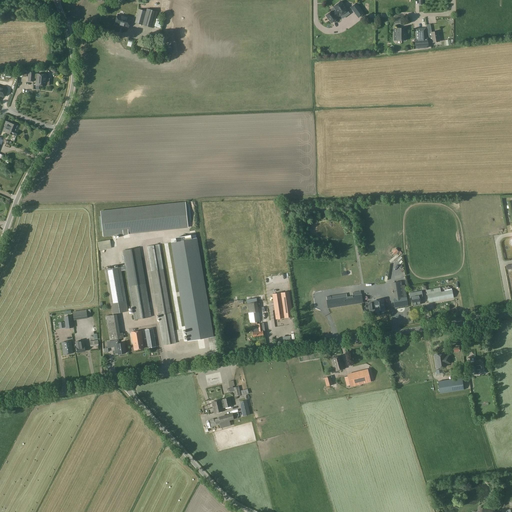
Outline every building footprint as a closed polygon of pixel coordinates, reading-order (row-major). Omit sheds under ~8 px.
[(341,1),(333,7),(337,11),(335,12),(338,16),(340,15),(340,16),(347,10),(341,1)] [(364,14),(356,3),(351,7),(358,18),(364,14)] [(147,9),(146,12),(143,25),(153,28),(158,12),(147,9)] [(135,23),(143,25),(146,12),(139,10),(135,23)] [(332,11),(326,16),(331,23),(337,19),(336,18),(338,16),(335,12),(333,14),(332,11)] [(118,14),(115,25),(120,26),(123,27),(128,28),(131,18),(118,14)] [(438,31),(431,32),(430,24),(427,25),(430,43),(439,42),(438,31)] [(406,28),(395,28),(394,32),(394,36),(395,36),(395,40),(406,40),(406,28)] [(415,39),(416,48),(428,48),(427,38),(426,38),(425,28),(415,29),(416,39),(415,39)] [(28,71),(28,74),(27,81),(34,82),(36,82),(36,85),(45,86),(46,85),(49,85),(49,79),(46,78),(46,75),(37,74),(35,74),(35,72),(28,71)] [(15,131),(17,126),(4,121),(3,124),(5,125),(3,131),(16,136),(18,132),(15,131)] [(188,227),(185,203),(101,211),(103,236),(188,227)] [(196,238),(191,239),(191,236),(176,239),(177,242),(171,242),(188,341),(213,337),(196,238)] [(176,343),(170,309),(159,244),(147,246),(163,345),(176,343)] [(146,283),(140,248),(122,251),(128,286),(146,283)] [(120,267),(105,270),(112,314),(128,312),(120,267)] [(401,282),(393,283),(396,299),(395,299),(393,299),(395,308),(396,307),(396,309),(397,309),(397,307),(408,305),(407,298),(407,297),(406,296),(405,285),(402,286),(401,282)] [(146,283),(128,286),(134,320),(151,317),(146,283)] [(437,292),(436,288),(426,290),(429,303),(453,298),(452,290),(437,292)] [(421,291),(409,293),(410,298),(411,297),(413,305),(421,304),(420,300),(423,300),(421,291)] [(280,293),(273,294),(276,319),(284,318),(285,318),(292,317),(289,292),(281,293),(280,293)] [(347,297),(327,300),(328,308),(363,303),(361,295),(353,296),(347,297)] [(385,311),(383,299),(374,301),(376,312),(385,311)] [(257,302),(247,303),(248,310),(258,309),(257,302)] [(259,321),(258,309),(248,310),(250,323),(251,323),(257,322),(259,321)] [(117,333),(115,314),(106,315),(109,339),(122,338),(121,332),(117,333)] [(66,328),(73,327),(71,316),(65,317),(66,328)] [(258,327),(252,328),(253,332),(253,337),(263,336),(265,336),(264,323),(261,324),(258,324),(258,327)] [(145,330),(148,348),(156,347),(153,328),(145,330)] [(131,332),(134,350),(144,348),(141,331),(131,332)] [(81,340),(75,341),(77,353),(85,352),(83,341),(81,342),(81,340)] [(124,343),(118,344),(117,340),(110,341),(111,348),(114,347),(115,354),(118,354),(126,353),(124,343)] [(73,353),(71,341),(62,342),(64,354),(73,353)] [(444,354),(435,355),(437,368),(446,366),(446,364),(450,363),(449,356),(445,356),(444,354)] [(344,369),(341,356),(331,359),(335,371),(344,369)] [(480,370),(481,373),(488,372),(486,359),(479,360),(479,365),(476,366),(476,364),(471,365),(473,375),(478,374),(477,370),(480,370)] [(358,385),(355,373),(348,375),(350,387),(358,385)] [(330,376),(324,378),(327,386),(333,385),(330,376)] [(462,378),(438,382),(440,393),(463,390),(462,378)] [(239,386),(233,387),(234,391),(235,397),(241,396),(239,386)] [(221,400),(219,400),(220,405),(222,405),(222,407),(225,407),(231,406),(229,398),(223,400),(221,401),(221,400)] [(220,405),(219,400),(212,402),(214,413),(223,411),(222,407),(222,405),(220,405)] [(240,402),(243,416),(250,415),(247,400),(240,402)] [(220,423),(219,418),(214,420),(213,419),(209,419),(211,427),(220,425),(219,423),(220,423)]
